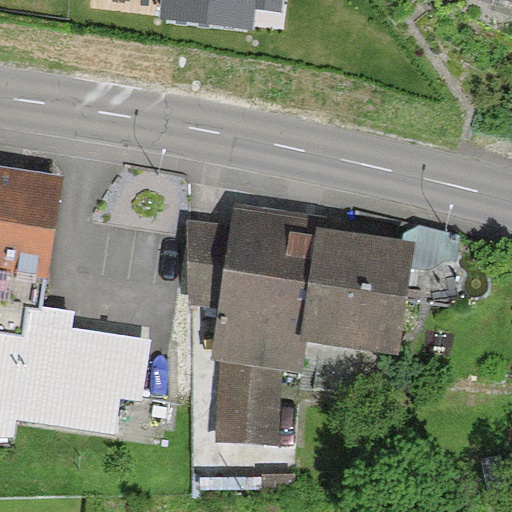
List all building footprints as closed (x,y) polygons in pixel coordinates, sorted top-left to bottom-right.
[(165,0),(164,19),(254,29),(256,9),(293,13),(294,0),(165,0)] [(56,175),(0,168),(0,286),(42,292),(56,175)] [(418,250),(325,235),(326,224),(234,211),(232,230),(189,223),(190,308),(220,312),(213,365),(222,366),(282,375),(304,378),(307,350),(400,365),(418,250)] [(24,335),(0,331),(0,444),(11,446),(15,418),(111,431),(118,388),(139,391),(147,333),(69,322),(71,308),(29,302),(24,335)] [(282,375),(222,366),(218,445),(279,451),(282,375)]
